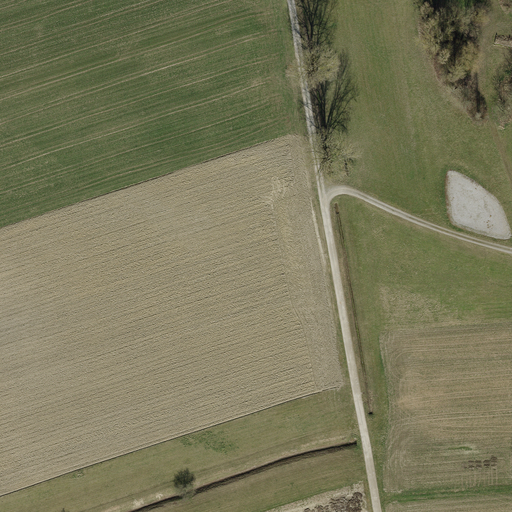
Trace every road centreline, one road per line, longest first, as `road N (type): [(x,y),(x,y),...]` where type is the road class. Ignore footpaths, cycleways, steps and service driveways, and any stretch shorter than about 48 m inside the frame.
road 1 (track): [(376,511),(291,0)]
road 2 (track): [(324,195),(361,189),(444,231),(511,250)]
road 3 (track): [(374,498),(511,491)]
